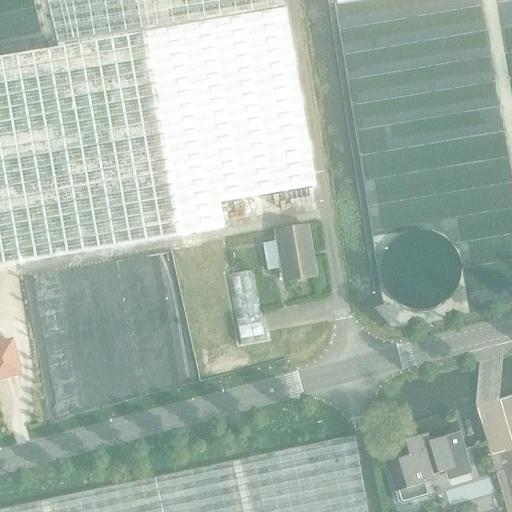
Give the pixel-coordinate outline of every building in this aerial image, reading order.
[(46,0),(56,42),(57,46),(0,56),(0,266),(97,250),(224,228),(219,203),(314,187),(284,6),(282,0),(46,0)] [(282,268),(284,282),(315,277),(306,226),(275,232),(275,233),(266,235),(267,243),(262,244),(267,271),(282,268)] [(267,339),(253,271),(227,276),(240,344),(267,339)] [(43,291),(65,288),(63,272),(41,275),(43,291)] [(0,377),(18,373),(10,342),(0,344),(0,377)] [(402,459),(387,464),(395,492),(398,503),(402,505),(430,496),(425,482),(438,479),(436,473),(468,464),(458,433),(427,443),(425,435),(397,444),(402,459)] [(0,511),(367,511),(354,435),(0,508),(0,511)]
